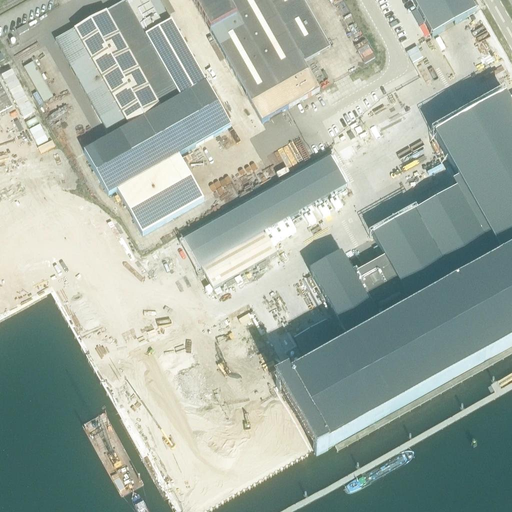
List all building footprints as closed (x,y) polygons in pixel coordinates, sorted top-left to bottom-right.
[(164,27),(148,0),(131,0),(128,2),(128,1),(126,2),(126,1),(56,41),(110,138),(84,153),(108,197),(230,127),(206,84),(180,99),(150,46),(145,37),(164,27)] [(191,0),(262,124),(320,91),(304,63),(330,48),(302,0),(191,0)] [(316,0),(321,11),(330,8),(332,13),(345,7),(342,0),(316,0)] [(471,0),(411,0),(433,37),(478,12),(471,0)] [(171,23),(164,27),(145,37),(180,99),(206,84),(171,23)] [(508,69),(509,71),(511,70),(511,68),(502,46),(492,51),(501,72),(508,69)] [(31,74),(43,68),(37,57),(25,63),(31,74)] [(285,381),(276,386),(277,388),(279,391),(279,392),(308,444),(314,454),(316,458),(327,452),(326,450),(511,346),(511,113),(504,99),(434,138),(462,188),(433,204),(392,131),(354,152),(395,226),(373,238),(384,259),(374,265),(371,260),(360,266),(363,271),(352,277),(341,256),(310,273),(351,346),(288,382),(287,380),(285,381)] [(427,109),(433,106),(431,102),(410,111),(414,121),(429,114),(427,109)] [(6,146),(0,147),(0,160),(9,159),(6,146)] [(204,202),(178,157),(117,192),(142,237),(204,202)] [(27,162),(28,177),(65,173),(64,159),(27,162)] [(331,159),(183,242),(199,270),(200,269),(264,234),(270,244),(335,207),(329,197),(346,187),(331,159)] [(327,223),(321,225),(326,236),(331,234),(327,223)] [(276,255),(270,244),(264,234),(200,269),(212,290),(276,255)] [(341,350),(300,276),(268,294),(309,367),(341,350)] [(173,293),(177,291),(170,280),(167,282),(173,293)]
